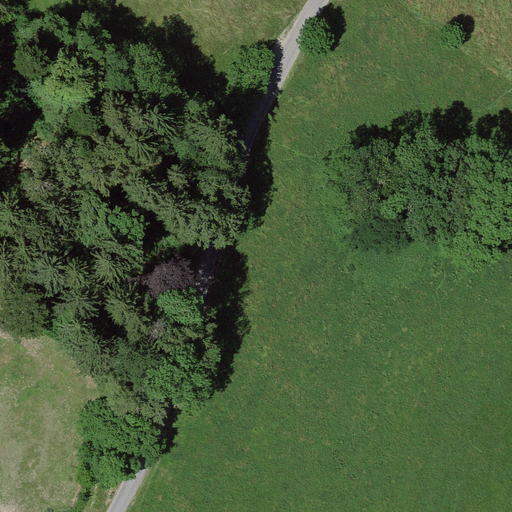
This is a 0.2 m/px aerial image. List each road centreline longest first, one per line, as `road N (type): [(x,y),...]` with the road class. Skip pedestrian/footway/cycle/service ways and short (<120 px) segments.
road 1 (unclassified): [(134,511),(171,452),(245,157),(288,62),(330,0)]
road 2 (track): [(100,511),(111,424),(68,335),(0,291)]
